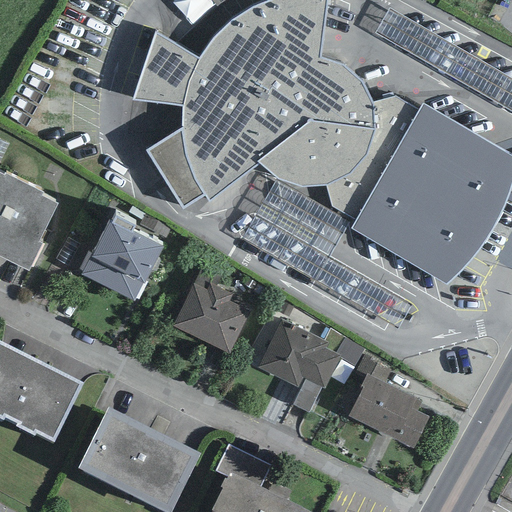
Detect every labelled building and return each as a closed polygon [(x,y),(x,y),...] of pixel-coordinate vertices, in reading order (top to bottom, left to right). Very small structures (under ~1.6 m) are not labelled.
[(511,178),(511,176),(511,150),(422,99),(418,108),(395,94),(372,100),(368,89),(363,81),(357,73),(343,61),(320,53),(326,0),(258,0),(255,1),(238,10),(226,20),(216,29),(198,52),(155,28),(133,96),(182,101),(182,124),(146,146),(181,204),(204,190),(210,199),(260,160),(272,171),(279,175),(288,179),(300,182),(309,182),(325,181),(331,203),(355,217),(352,224),(446,278),(456,270),(469,256),(479,244),(488,231),(495,219),(501,207),(507,193),(511,178)] [(206,0),(181,0),(177,2),(187,24),(212,12),(206,0)] [(511,76),(388,7),(375,30),(511,107),(511,76)] [(4,167),(0,165),(0,248),(28,263),(42,235),(39,233),(57,196),(41,188),(43,184),(5,165),(4,167)] [(134,217),(115,207),(111,214),(109,213),(91,248),(93,249),(82,271),(132,297),(163,238),(131,222),(134,217)] [(206,286),(193,280),(173,322),(230,349),(249,308),(228,298),(231,290),(209,280),(206,286)] [(329,340),(281,316),(257,364),(297,384),(302,374),(324,384),(340,352),(326,345),(329,340)] [(83,387),(0,345),(0,417),(54,444),(83,387)] [(418,392),(367,369),(347,413),(415,444),(429,413),(412,405),(418,392)] [(167,511),(194,458),(109,416),(82,471),(164,511),(167,511)] [(304,511),(231,476),(213,511),(304,511)]
